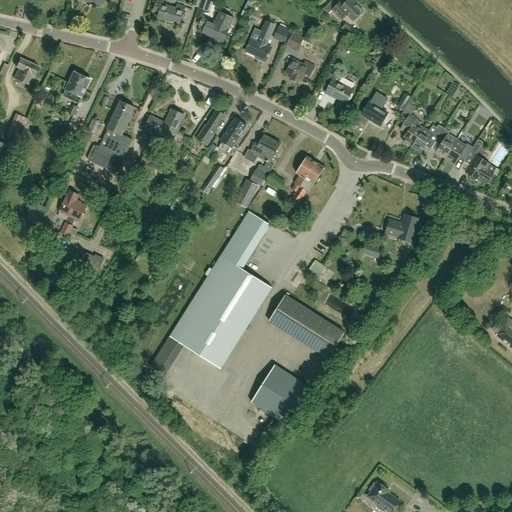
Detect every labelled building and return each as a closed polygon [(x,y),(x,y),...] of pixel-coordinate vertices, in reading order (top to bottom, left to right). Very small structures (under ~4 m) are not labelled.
[(180,24),(185,7),(178,5),(177,9),(163,5),(164,1),(159,0),(156,0),(154,10),(160,12),(158,18),(180,24)] [(201,0),(199,7),(198,8),(209,11),(212,0),(201,0)] [(341,2),(338,5),(332,10),(342,20),(348,15),(353,20),(363,11),(351,0),(348,0),(344,5),(341,2)] [(351,0),(365,12),(371,6),(364,0),(351,0)] [(224,42),(235,18),(220,11),(215,22),(203,17),(200,25),(205,27),(203,33),(224,42)] [(266,46),(276,26),(267,21),(257,41),(252,39),(246,51),(258,57),(258,58),(264,61),(271,48),(266,46)] [(273,39),(285,44),(291,31),(279,26),(273,39)] [(293,32),(286,45),(298,51),(303,40),(304,38),(293,32)] [(341,38),(337,47),(347,51),(350,43),(341,38)] [(12,73),(16,62),(10,59),(6,71),(12,73)] [(31,87),(40,68),(21,59),(16,68),(19,69),(14,79),(31,87)] [(307,83),(315,67),(305,62),(304,65),(293,60),(287,72),(293,76),(292,78),(298,81),(300,79),(307,83)] [(74,72),(66,90),(63,96),(68,98),(75,101),(80,103),(91,80),(74,72)] [(353,90),(340,83),(342,79),(335,76),(330,72),(323,84),(329,87),(326,93),(332,97),(333,96),(346,103),(353,90)] [(405,93),(399,103),(405,106),(411,97),(405,93)] [(381,126),(388,114),(378,108),(381,104),(373,99),(371,103),(369,103),(362,115),(381,126)] [(124,159),(133,141),(122,135),(135,108),(121,101),(107,130),(109,130),(100,148),(97,146),(90,161),(107,169),(114,154),(124,159)] [(78,107),(72,105),(68,114),(73,117),(78,107)] [(166,123),(155,118),(151,116),(146,127),(149,129),(160,134),(160,135),(173,141),(185,116),(172,110),(166,123)] [(217,110),(205,128),(198,139),(208,146),(219,129),(217,128),(225,115),(217,110)] [(27,119),(15,113),(5,136),(17,141),(27,119)] [(403,141),(412,147),(424,128),(419,125),(421,123),(419,122),(415,119),(409,115),(400,130),(407,134),(403,141)] [(232,148),(247,125),(236,118),(221,141),(232,148)] [(436,140),(444,129),(439,125),(437,128),(433,126),(429,132),(427,130),(424,128),(412,147),(422,153),(427,144),(432,147),(436,140)] [(445,158),(457,140),(448,134),(450,132),(444,129),(436,140),(442,144),(436,153),(445,158)] [(185,145),(189,139),(184,135),(179,142),(185,145)] [(265,167),(260,164),(257,170),(256,169),(250,180),(252,181),(242,197),(250,202),(251,203),(268,176),(274,165),(271,164),(281,143),(265,135),(260,145),(256,143),(252,151),(255,152),(253,155),(267,162),(265,167)] [(25,159),(33,141),(26,137),(12,166),(26,173),(31,162),(25,159)] [(485,152),(481,150),(485,144),(479,139),(477,142),(476,142),(468,156),(473,160),(466,172),(471,175),(470,177),(470,179),(474,181),(476,181),(477,179),(479,180),(480,178),(488,183),(494,173),(486,168),(490,163),(481,158),(485,152)] [(468,156),(476,142),(472,140),(469,145),(467,143),(466,145),(457,140),(445,158),(455,164),(460,155),(466,159),(467,156),(468,156)] [(0,166),(9,147),(0,142),(0,166)] [(190,156),(184,152),(178,160),(185,165),(190,156)] [(160,161),(144,153),(141,161),(156,168),(160,161)] [(288,205),(315,162),(307,157),(296,173),(299,175),(294,183),(295,184),(292,189),(296,192),(287,205),(288,205)] [(324,168),(315,162),(288,205),(294,210),(306,191),(308,192),(313,185),(324,168)] [(278,191),(285,182),(273,174),(266,184),(278,191)] [(511,179),(510,178),(503,189),(511,194),(511,179)] [(80,221),(87,207),(75,201),(79,195),(71,191),(68,197),(67,197),(60,211),(70,216),(67,221),(73,224),(76,219),(80,221)] [(271,288),(256,278),(285,234),(249,211),(187,308),(238,341),(271,288)] [(420,219),(405,215),(402,225),(390,221),(386,234),(398,237),(398,238),(405,240),(413,243),(414,240),(420,219)] [(73,226),(72,225),(66,223),(61,233),(68,237),(73,226)] [(97,275),(105,259),(85,249),(77,265),(97,275)] [(157,270),(162,260),(156,257),(150,267),(157,270)] [(316,259),(306,274),(317,281),(327,266),(316,259)] [(78,270),(67,261),(62,267),(73,276),(78,270)] [(344,333),(285,296),(269,321),(328,359),(344,333)] [(238,341),(187,308),(170,336),(220,369),(238,341)] [(508,347),(511,350),(511,321),(511,322),(506,317),(502,321),(506,324),(503,328),(502,327),(502,328),(497,323),(491,330),(496,334),(495,336),(503,342),(505,342),(508,344),(508,347)] [(66,325),(63,327),(72,338),(75,335),(66,325)] [(180,351),(183,347),(176,343),(173,347),(180,351)] [(310,388),(275,366),(251,403),(287,425),(310,388)] [(388,511),(392,511),(400,502),(389,493),(390,491),(378,483),(376,484),(374,483),(369,490),(371,491),(368,497),(378,504),(377,506),(384,511),(385,509),(388,511)]
